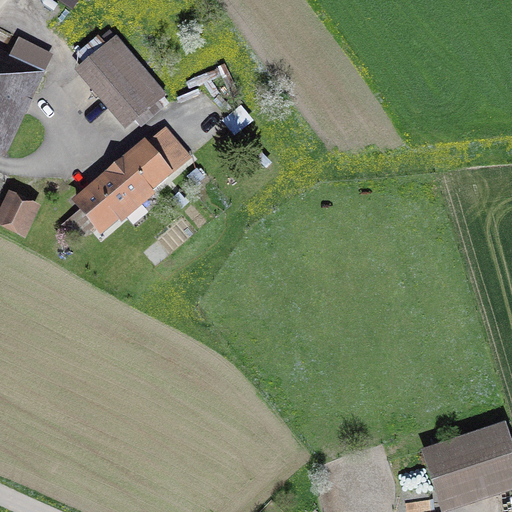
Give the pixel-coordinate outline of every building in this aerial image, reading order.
[(87,66),(132,120),(161,96),(116,42),(87,66)] [(41,74),(49,58),(19,44),(13,58),(0,51),(0,139),(32,69),(41,74)] [(102,146),(132,120),(87,66),(56,92),(102,146)] [(184,163),(162,137),(145,152),(142,148),(78,203),(101,231),(117,217),(121,223),(153,196),(150,193),(184,163)] [(12,206),(4,222),(20,229),(28,213),(12,206)] [(511,485),(511,465),(501,431),(429,455),(446,507),(511,485)]
